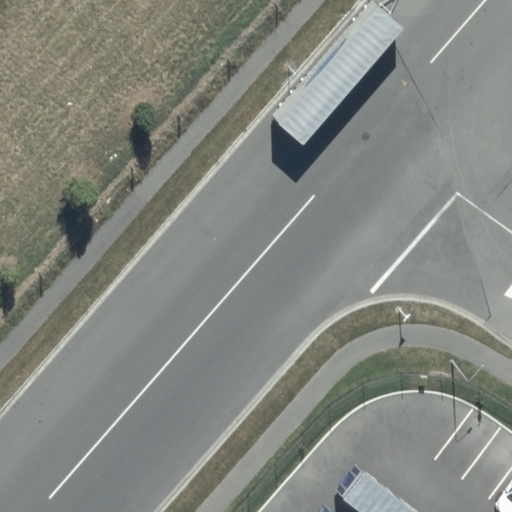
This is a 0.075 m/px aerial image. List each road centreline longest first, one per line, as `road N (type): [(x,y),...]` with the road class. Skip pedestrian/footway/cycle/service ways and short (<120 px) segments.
road 1 (unclassified): [(381,130),(43,511)]
road 2 (unclassified): [(381,130),(491,0)]
road 3 (unclassified): [(511,225),(381,130)]
